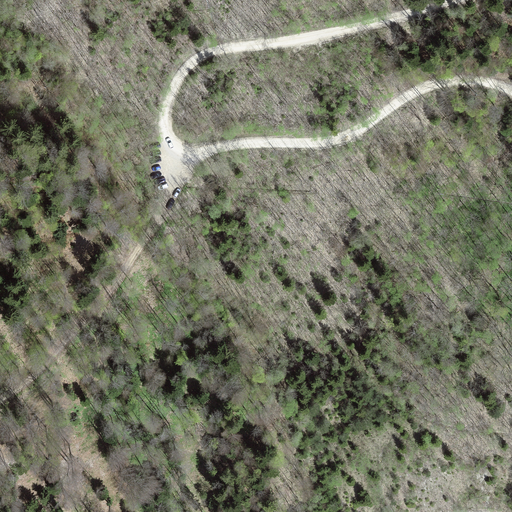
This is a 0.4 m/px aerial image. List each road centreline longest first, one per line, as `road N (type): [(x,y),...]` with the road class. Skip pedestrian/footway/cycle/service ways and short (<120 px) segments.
road 1 (unclassified): [(449,0),(312,38),(200,54),(169,98),(172,144),(185,151),(343,136),(417,87),(447,78),(511,89)]
road 2 (track): [(179,150),(156,218),(111,291),(43,367),(0,401)]
